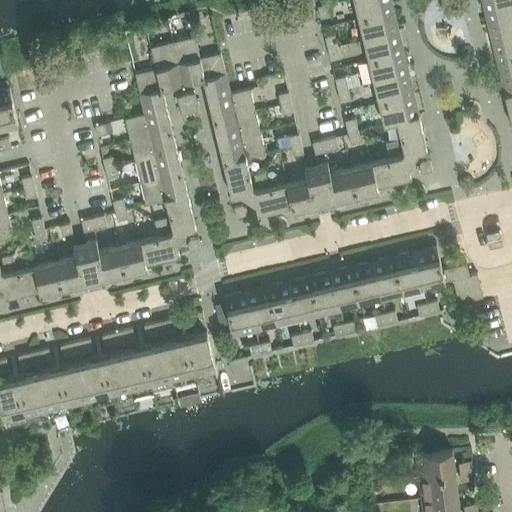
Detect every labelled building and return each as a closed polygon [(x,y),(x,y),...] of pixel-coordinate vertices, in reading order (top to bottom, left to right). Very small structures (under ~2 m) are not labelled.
[(391,0),(353,0),(358,18),(393,9),(391,0)] [(511,0),(482,0),(485,10),(511,3),(511,0)] [(317,5),(320,17),(331,15),(328,3),(317,5)] [(511,3),(485,10),(490,31),(511,24),(511,3)] [(393,9),(358,18),(363,39),(398,30),(393,9)] [(511,24),(490,31),(495,52),(511,47),(511,24)] [(404,51),(398,30),(363,39),(368,60),(404,51)] [(324,36),(327,47),(338,45),(335,33),(324,36)] [(195,35),(172,40),(182,83),(203,78),(213,119),(254,109),(249,87),(230,92),(220,51),(200,56),(195,35)] [(125,117),(130,139),(172,129),(162,87),(182,83),(172,40),(151,46),(155,67),(135,72),(145,113),(125,117)] [(338,45),(327,47),(330,59),(341,57),(338,45)] [(511,47),(495,52),(500,73),(511,69),(511,47)] [(368,60),(373,81),(409,72),(404,51),(368,60)] [(511,69),(500,73),(505,95),(511,92),(511,69)] [(373,81),(378,102),(414,93),(409,72),(373,81)] [(335,78),(337,89),(348,87),(345,75),(335,78)] [(0,89),(0,126),(18,122),(10,87),(0,89)] [(348,87),(337,89),(340,101),(351,99),(348,87)] [(278,93),(280,103),(291,101),(288,91),(278,93)] [(185,94),(188,106),(197,104),(194,92),(185,94)] [(396,121),(419,115),(414,93),(378,102),(384,124),(396,121)] [(188,106),(185,94),(177,96),(179,108),(188,106)] [(291,101),(280,103),(283,113),(293,111),(291,101)] [(199,115),(197,104),(188,106),(191,117),(199,115)] [(188,106),(179,108),(182,119),(191,117),(188,106)] [(260,130),(254,109),(213,119),(218,141),(260,130)] [(403,152),(407,155),(408,153),(427,149),(419,115),(396,121),(404,151),(403,152)] [(345,120),(347,131),(358,129),(355,117),(345,120)] [(94,125),(97,135),(107,132),(105,122),(94,125)] [(130,139),(135,160),(177,150),(172,129),(130,139)] [(358,129),(347,131),(350,143),(361,141),(358,129)] [(218,141),(223,162),(245,157),(265,152),(260,130),(218,141)] [(288,135),(290,145),(301,143),(298,133),(288,135)] [(0,138),(0,145),(1,149),(11,146),(9,136),(0,138)] [(324,138),(326,150),(338,147),(335,136),(324,138)] [(312,141),(315,153),(326,150),(324,138),(312,141)] [(397,151),(399,147),(397,139),(385,142),(388,153),(397,151)] [(301,143),(290,145),(293,155),(303,153),(301,143)] [(182,171),(177,150),(135,160),(140,181),(182,171)] [(401,154),(372,161),(377,183),(411,175),(406,156),(407,155),(403,152),(401,154)] [(102,157),(105,168),(115,165),(113,155),(102,157)] [(245,157),(223,162),(231,196),(250,192),(251,192),(254,187),(253,186),(245,157)] [(419,165),(421,173),(432,170),(429,159),(421,161),(419,165)] [(323,199),(334,196),(336,196),(330,171),(327,160),(315,163),(304,166),(307,176),(313,202),(315,201),(323,199)] [(350,166),(358,201),(380,196),(377,183),(372,161),(350,166)] [(105,168),(107,178),(118,175),(115,165),(105,168)] [(358,201),(350,166),(330,171),(336,196),(334,196),(336,207),(358,201)] [(256,182),(259,184),(267,182),(265,170),(254,173),(256,182)] [(188,193),(182,171),(140,181),(145,203),(165,199),(188,193)] [(21,177),(24,187),(34,185),(32,174),(21,177)] [(285,181),(291,204),(294,217),(317,211),(315,201),(313,202),(307,176),(285,181)] [(291,204),(285,181),(256,188),(254,187),(251,192),(253,193),(257,212),(291,204)] [(34,185),(24,187),(26,197),(37,195),(34,185)] [(177,231),(196,227),(188,193),(165,199),(172,228),(171,230),(176,233),(177,231)] [(112,200),(115,210),(125,207),(123,197),(112,200)] [(242,205),(234,207),(236,217),(248,214),(246,207),(242,205)] [(125,207),(115,210),(117,220),(128,217),(125,207)] [(0,214),(0,238),(13,235),(8,213),(0,214)] [(92,216),(95,228),(107,225),(104,213),(92,216)] [(31,219),(34,229),(44,226),(42,216),(31,219)] [(81,219),(84,231),(95,228),(92,216),(81,219)] [(165,229),(168,225),(166,217),(154,219),(157,231),(165,229)] [(70,222),(60,224),(62,234),(72,232),(70,222)] [(44,226),(34,229),(36,239),(47,237),(44,226)] [(171,230),(170,232),(140,239),(146,261),(179,253),(175,234),(176,233),(171,230)] [(502,244),(499,230),(486,233),(489,247),(502,244)] [(187,242),(189,251),(201,248),(198,237),(190,239),(187,242)] [(82,279),(84,279),(90,277),(102,274),(105,273),(99,249),(96,238),(82,242),(73,244),(82,279)] [(140,239),(119,244),(127,279),(149,274),(146,261),(140,239)] [(127,279),(119,244),(99,249),(105,273),(102,274),(105,284),(127,279)] [(436,244),(414,250),(423,285),(445,280),(442,268),(436,244)] [(414,250),(393,255),(402,290),(423,285),(414,250)] [(3,265),(7,267),(15,265),(12,254),(1,256),(3,265)] [(56,259),(64,294),(86,289),(84,279),(82,279),(75,254),(56,259)] [(393,255),(372,260),(381,295),(402,290),(393,255)] [(33,265),(39,287),(42,300),(64,294),(56,259),(33,265)] [(372,260),(351,265),(360,300),(381,295),(372,260)] [(445,280),(453,278),(469,274),(469,273),(466,262),(442,268),(445,280)] [(2,271),(0,273),(0,275),(1,276),(5,295),(39,287),(33,265),(4,272),(2,271)] [(351,265),(330,270),(339,305),(360,300),(351,265)] [(309,275),(318,310),(339,305),(330,270),(309,275)] [(480,284),(477,272),(469,273),(469,274),(453,278),(456,289),(480,284)] [(318,310),(309,275),(288,280),(297,315),(318,310)] [(288,280),(267,285),(276,320),(297,315),(288,280)] [(456,289),(458,301),(483,295),(480,284),(456,289)] [(246,290),(255,325),(276,320),(267,285),(246,290)] [(229,317),(218,319),(221,331),(232,328),(233,331),(255,325),(246,290),(224,295),(229,317)] [(437,299),(427,302),(429,312),(439,310),(437,299)] [(417,304),(419,315),(429,312),(427,302),(417,304)] [(395,309),(385,312),(387,322),(397,320),(395,309)] [(202,310),(194,312),(197,325),(205,323),(202,310)] [(194,312),(186,314),(189,326),(197,325),(194,312)] [(375,314),(377,325),(387,322),(385,312),(375,314)] [(174,317),(166,319),(169,331),(177,329),(174,317)] [(159,320),(162,333),(169,331),(166,319),(159,320)] [(162,333),(159,320),(151,322),(154,335),(162,333)] [(353,320),(343,322),(345,332),(356,330),(353,320)] [(151,322),(144,324),(147,337),(154,335),(151,322)] [(333,324),(335,335),(345,332),(343,322),(333,324)] [(125,329),(128,341),(135,339),(132,327),(125,329)] [(128,341),(125,329),(117,330),(120,343),(128,341)] [(207,329),(164,340),(175,385),(218,375),(207,329)] [(117,330),(109,332),(112,345),(120,343),(117,330)] [(311,330),(301,332),(303,342),(314,340),(311,330)] [(112,345),(109,332),(102,334),(105,347),(112,345)] [(291,334),(293,345),(303,342),(301,332),(291,334)] [(90,337),(82,339),(85,351),(93,349),(90,337)] [(75,341),(78,353),(85,351),(82,339),(75,341)] [(164,340),(122,350),(133,395),(175,385),(164,340)] [(259,342),(261,352),(272,350),(269,340),(259,342)] [(78,353),(75,341),(67,342),(70,355),(78,353)] [(67,342),(60,344),(63,357),(70,355),(67,342)] [(261,352),(259,342),(249,345),(251,355),(261,352)] [(41,349),(44,361),(51,360),(48,347),(41,349)] [(33,351),(36,363),(44,361),(41,349),(33,351)] [(91,405),(133,395),(122,350),(80,360),(91,405)] [(36,363),(33,351),(25,352),(28,365),(36,363)] [(25,352),(18,354),(21,367),(28,365),(25,352)] [(6,357),(0,358),(0,367),(1,372),(9,370),(6,357)] [(91,405),(80,360),(38,370),(48,415),(91,405)] [(38,370),(0,379),(0,402),(6,426),(48,415),(38,370)] [(416,453),(419,475),(455,471),(452,448),(416,453)] [(459,461),(460,471),(472,469),(471,460),(459,461)] [(472,469),(460,471),(461,480),(473,479),(472,469)] [(419,475),(422,497),(457,493),(455,471),(419,475)] [(459,511),(457,493),(422,497),(423,511),(459,511)] [(463,504),(464,511),(476,511),(477,511),(476,503),(463,504)]
